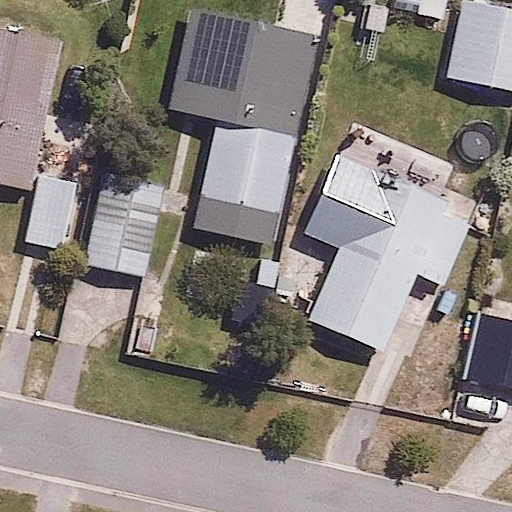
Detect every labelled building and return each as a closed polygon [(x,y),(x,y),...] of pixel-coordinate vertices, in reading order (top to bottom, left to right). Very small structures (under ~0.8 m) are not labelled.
[(511,2),(498,0),(454,0),(443,75),(511,85),(511,2)] [(209,117),(188,222),(277,240),(317,33),(175,6),(156,106),(209,117)] [(60,45),(0,29),(0,179),(25,186),(60,45)] [(478,200),(336,138),(300,221),(338,237),(303,318),(383,353),(417,273),(441,284),(478,200)] [(76,172),(37,165),(24,236),(63,243),(76,172)] [(163,186),(105,171),(83,257),(141,272),(163,186)] [(511,315),(470,306),(455,377),(511,389),(511,315)]
